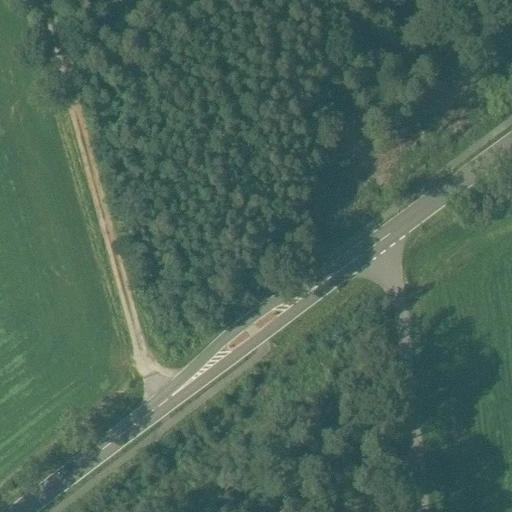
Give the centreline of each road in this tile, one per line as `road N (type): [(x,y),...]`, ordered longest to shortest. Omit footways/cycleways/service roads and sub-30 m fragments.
road 1 (track): [(47,0),(160,402)]
road 2 (unclassified): [(389,230),(419,511)]
road 3 (unclassified): [(18,511),(222,359)]
road 4 (unclassified): [(389,230),(511,143)]
road 5 (unclassified): [(323,281),(294,282),(250,313),(236,324),(222,359)]
road 6 (unclassified): [(222,359),(309,305),(323,281)]
